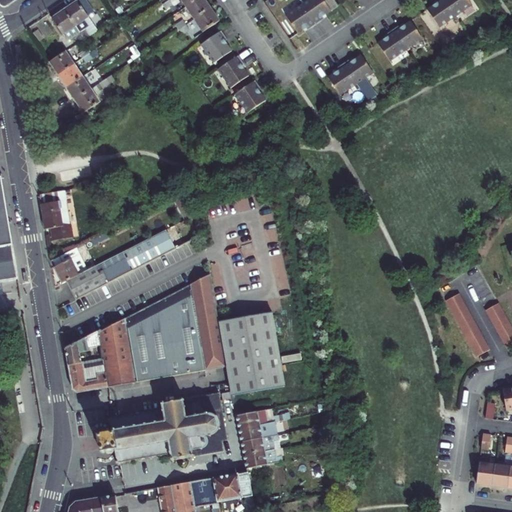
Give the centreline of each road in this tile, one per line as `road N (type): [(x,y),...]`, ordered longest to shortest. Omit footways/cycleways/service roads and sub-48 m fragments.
road 1 (residential): [(123,481),(237,460),(222,379),(59,408)]
road 2 (residential): [(0,63),(59,408)]
road 3 (residential): [(230,0),(285,72),(394,0)]
